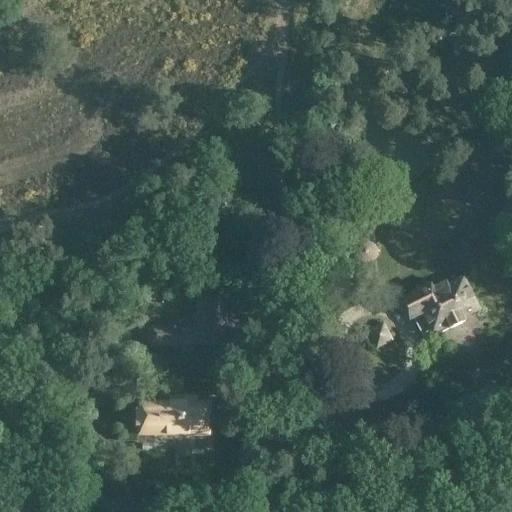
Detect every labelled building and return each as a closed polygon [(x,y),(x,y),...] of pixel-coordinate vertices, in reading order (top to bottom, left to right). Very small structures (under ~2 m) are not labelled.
[(332,258),(318,274),(328,282),(341,266),(332,258)] [(437,335),(450,329),(465,322),(463,316),(477,310),(462,281),(449,288),(447,285),(432,292),(428,285),(414,292),(415,293),(413,294),(415,296),(402,303),(410,319),(413,318),(422,336),(434,330),(437,335)] [(176,345),(223,345),(223,324),(221,324),(221,296),(197,296),(197,323),(194,323),(194,329),(176,329),(176,327),(151,327),(151,329),(147,333),(147,340),(151,345),(151,347),(176,347),(176,345)] [(365,333),(371,344),(389,335),(383,324),(365,333)] [(156,404),(140,404),(140,434),(156,434),(170,434),(185,434),(195,434),(209,434),(209,405),(195,404),(195,399),(177,399),(177,404),(156,404)] [(458,477),(450,463),(413,482),(421,496),(458,477)] [(295,501),(294,511),(320,511),(321,502),(295,501)]
